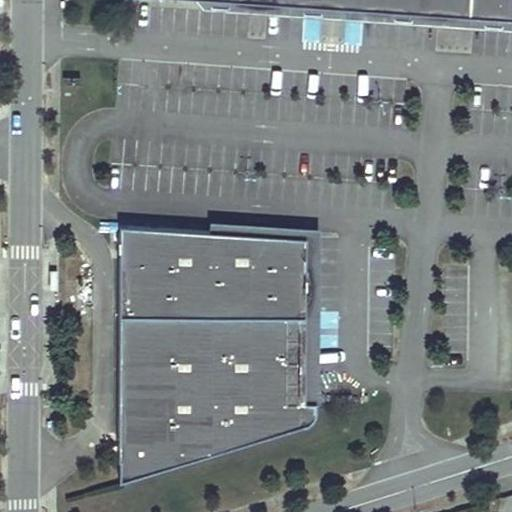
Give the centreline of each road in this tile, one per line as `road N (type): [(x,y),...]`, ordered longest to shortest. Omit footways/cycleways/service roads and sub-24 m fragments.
road 1 (unclassified): [(26,0),(23,511)]
road 2 (unclassified): [(511,457),(337,511)]
